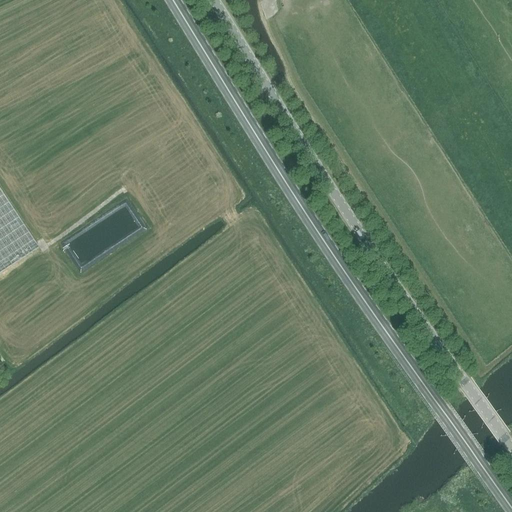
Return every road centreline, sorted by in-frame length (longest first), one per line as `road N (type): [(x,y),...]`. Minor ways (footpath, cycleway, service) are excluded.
road 1 (primary): [(511,509),(287,185),(173,0)]
road 2 (unclassified): [(511,447),(216,0)]
